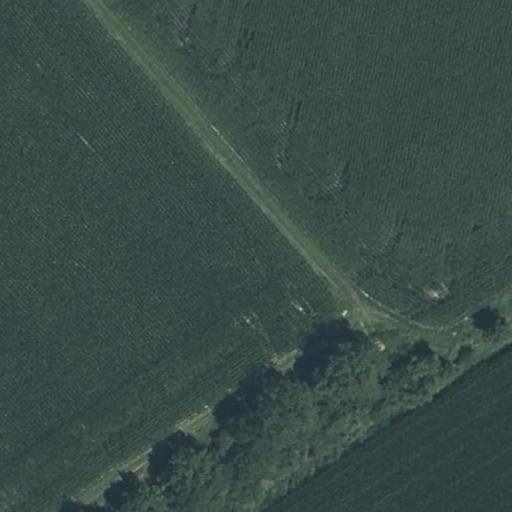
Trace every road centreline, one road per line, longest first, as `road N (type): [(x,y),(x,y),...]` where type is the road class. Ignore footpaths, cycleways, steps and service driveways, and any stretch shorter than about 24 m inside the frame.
road 1 (track): [(96,0),(400,331),(425,342),(447,339),(511,299)]
road 2 (track): [(80,511),(377,306)]
